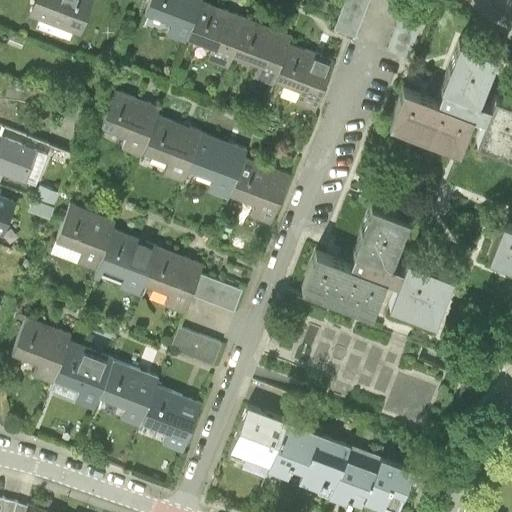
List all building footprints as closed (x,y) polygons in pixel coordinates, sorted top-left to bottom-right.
[(29,0),(26,9),(79,30),(90,0),(29,0)] [(146,0),(142,9),(170,20),(165,33),(184,41),(187,34),(200,0),(146,0)] [(228,9),(205,0),(200,0),(187,34),(212,45),(207,58),(219,62),(238,13),(228,9)] [(345,0),(335,27),(357,36),(371,0),(345,0)] [(420,0),(404,0),(386,45),(408,53),(428,3),(420,0)] [(277,28),(238,13),(219,62),(227,66),(233,53),(256,62),(252,74),(272,82),(274,77),(288,41),(291,34),(277,28)] [(445,101),(399,84),(385,122),(457,149),(470,114),(481,118),(473,140),(511,154),(511,100),(491,93),(487,103),(478,100),(496,51),(455,36),(437,85),(449,89),(447,95),(445,101)] [(318,53),(288,41),(274,77),(300,87),(295,100),(315,108),(334,59),(318,53)] [(73,84),(69,97),(80,101),(84,92),(85,89),(73,84)] [(112,84),(97,121),(125,132),(120,145),(139,153),(141,147),(156,110),(159,103),(147,98),(112,84)] [(93,96),(84,92),(80,101),(90,105),(93,96)] [(64,96),(59,111),(84,120),(90,105),(80,101),(69,97),(64,96)] [(185,122),(156,110),(141,147),(167,157),(162,170),(173,175),(193,125),(185,122)] [(234,141),(193,125),(173,175),(182,178),(187,165),(211,174),(206,186),(227,194),(229,189),(243,153),(246,146),(234,141)] [(0,133),(0,170),(1,171),(24,179),(36,147),(0,133)] [(275,166),(243,153),(229,189),(255,200),(250,212),(270,220),(289,171),(275,166)] [(31,208),(54,215),(63,187),(40,180),(31,208)] [(0,229),(2,230),(15,195),(0,189),(0,229)] [(68,199),(53,236),(81,247),(76,260),(95,267),(97,261),(111,225),(114,217),(101,212),(68,199)] [(359,264),(313,247),(299,285),(371,312),(384,277),(395,281),(387,303),(435,321),(452,274),(405,256),(401,266),(392,263),(410,215),(369,199),(351,248),(363,252),(361,258),(359,264)] [(511,222),(500,217),(485,255),(511,264),(511,222)] [(138,235),(111,225),(97,261),(122,271),(117,284),(129,289),(149,239),(138,235)] [(189,255),(149,239),(129,289),(138,293),(143,280),(167,289),(162,301),(183,309),(190,291),(198,269),(202,260),(189,255)] [(242,286),(198,269),(190,291),(233,308),(242,286)] [(24,311),(9,348),(37,359),(32,372),(51,379),(53,373),(67,337),(70,329),(57,324),(24,311)] [(221,339),(178,322),(169,344),(212,361),(221,339)] [(341,352),(347,355),(356,338),(325,323),(308,358),(333,370),(341,352)] [(97,348),(67,337),(53,373),(78,383),(73,396),(85,401),(105,351),(97,348)] [(143,367),(105,351),(85,401),(94,405),(99,392),(123,401),(118,413),(138,421),(140,416),(155,379),(158,372),(143,367)] [(186,392),(155,379),(140,416),(167,426),(162,439),(181,447),(201,398),(186,392)] [(245,401),(229,444),(267,459),(283,416),(257,406),(245,401)] [(292,419),(283,416),(267,459),(265,464),(296,476),(315,428),(292,419)] [(321,430),(315,428),(296,476),(328,488),(346,440),(321,430)] [(352,442),(346,440),(328,488),(326,491),(359,503),(362,496),(379,452),(352,442)] [(230,451),(227,459),(245,466),(248,457),(230,451)] [(384,454),(379,452),(362,496),(381,503),(389,483),(404,489),(404,487),(413,465),(384,454)] [(3,495),(0,495),(0,511),(21,511),(25,502),(3,495)] [(53,511),(25,502),(21,511),(53,511)]
